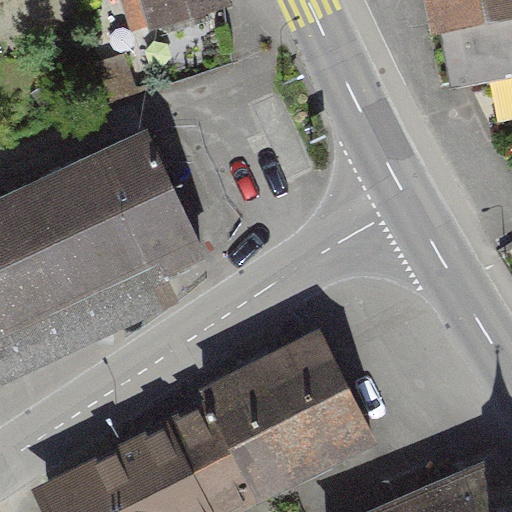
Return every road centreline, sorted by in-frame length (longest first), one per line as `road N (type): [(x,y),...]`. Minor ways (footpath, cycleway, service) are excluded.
road 1 (unclassified): [(0,466),(409,199)]
road 2 (unknown): [(0,137),(95,104),(281,0)]
road 3 (primary): [(409,199),(310,0)]
road 4 (primary): [(511,370),(409,199)]
